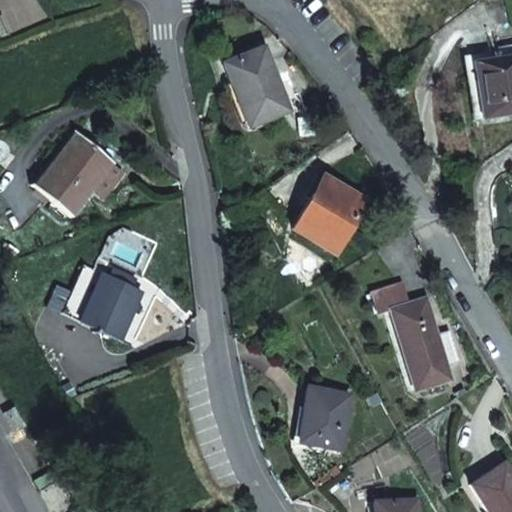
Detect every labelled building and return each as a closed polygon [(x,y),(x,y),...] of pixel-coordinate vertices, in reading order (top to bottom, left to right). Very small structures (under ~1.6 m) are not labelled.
[(490,60),(471,63),(480,119),(511,113),(511,45),(510,46),(489,50),(490,60)] [(261,49),(220,65),(232,95),(245,126),(285,111),(261,49)] [(77,134),(34,188),(69,215),(111,161),(94,147),(77,134)] [(343,189),(324,178),(314,195),(309,192),(289,228),(331,253),(361,200),(343,189)] [(100,272),(78,322),(118,341),(140,291),(120,282),(100,272)] [(393,324),(413,388),(448,378),(444,365),(435,334),(429,317),(424,299),(406,304),(400,283),(369,292),(376,314),(392,309),(396,324),(393,324)] [(458,361),(449,330),(435,334),(444,365),(458,361)] [(347,395),(306,387),(301,414),(295,441),(336,449),(347,395)] [(511,511),(511,477),(503,463),(467,485),(484,511),(511,511)] [(413,511),(413,500),(373,502),(373,511),(413,511)]
